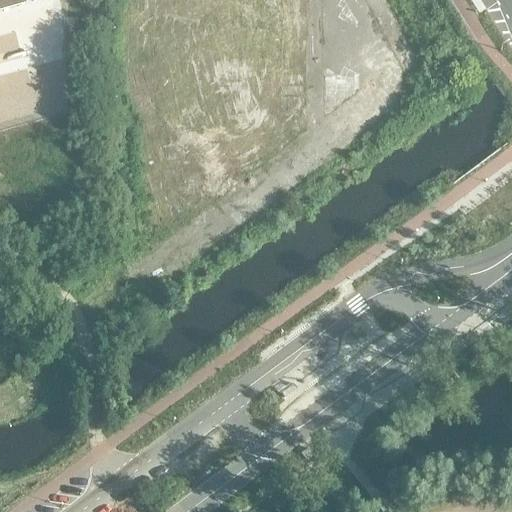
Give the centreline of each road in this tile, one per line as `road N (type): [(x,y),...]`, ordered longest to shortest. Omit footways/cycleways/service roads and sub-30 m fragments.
road 1 (unclassified): [(77,511),(224,403)]
road 2 (unclassified): [(224,403),(365,300)]
road 3 (unclassified): [(365,300),(451,314),(511,274)]
road 4 (unclassified): [(511,247),(403,278),(365,300)]
